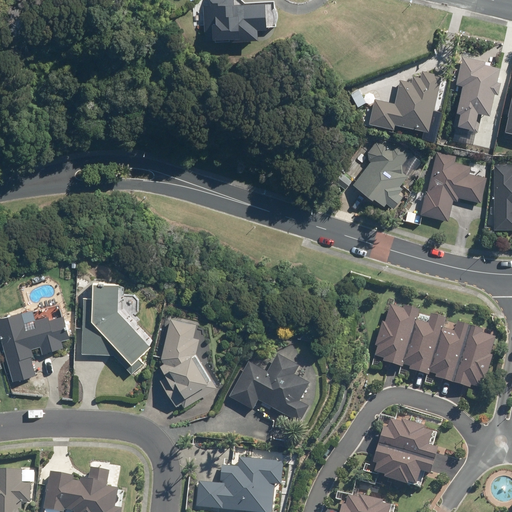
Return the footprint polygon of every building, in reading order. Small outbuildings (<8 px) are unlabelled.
[(238,0),(215,0),(216,4),(206,5),(209,39),(236,38),(236,40),(264,38),(263,28),(272,27),(272,25),(280,24),(280,22),(281,20),(282,18),(282,15),(282,13),(281,11),(280,8),(279,7),(279,1),(239,3),(238,0)] [(497,65),(461,57),(454,84),(459,85),(453,112),(460,113),(457,125),(475,129),(478,113),(486,115),(497,65)] [(396,123),(429,130),(441,77),(427,74),(425,82),(421,81),(420,87),(404,84),(400,107),(380,103),(376,123),(395,127),(396,123)] [(358,92),(349,99),(356,108),(366,101),(358,92)] [(402,186),(411,175),(406,172),(405,164),(415,152),(404,143),(395,145),(389,140),(379,141),(371,151),(372,159),(374,160),(356,184),(376,199),(377,198),(387,206),(390,202),(396,208),(405,196),(402,193),(406,188),(402,186)] [(457,156),(438,152),(430,190),(429,190),(424,214),(452,220),(457,195),(485,201),(490,177),(472,173),(473,166),(456,162),(457,156)] [(510,164),(492,163),(491,232),(511,232),(511,173),(509,174),(510,164)] [(345,175),(339,182),(349,189),(354,181),(345,175)] [(120,311),(121,284),(98,282),(97,299),(87,299),(85,353),(117,354),(134,374),(146,362),(142,357),(153,347),(120,311)] [(407,365),(421,321),(424,311),(409,306),(408,309),(394,305),(389,322),(386,321),(378,346),(380,347),(378,356),(387,359),(386,361),(406,367),(407,365)] [(65,347),(63,340),(72,337),(66,315),(51,319),(50,316),(37,320),(39,326),(29,329),(24,311),(0,318),(0,324),(15,380),(38,374),(32,348),(43,345),(45,352),(65,347)] [(434,372),(447,328),(450,318),(435,314),(432,323),(421,321),(407,365),(413,367),(413,369),(433,375),(434,372)] [(165,357),(168,362),(163,364),(170,375),(163,379),(179,405),(185,401),(188,407),(221,387),(199,352),(203,337),(197,335),(199,324),(175,318),(165,357)] [(457,382),(473,325),(461,322),(458,332),(447,328),(434,372),(439,374),(438,377),(457,382)] [(487,330),(473,325),(457,382),(474,388),(475,385),(484,387),(487,378),(490,379),(497,356),(494,355),(500,337),(486,333),(487,330)] [(251,363),(232,397),(256,410),(262,400),(303,423),(312,407),(302,402),(313,383),(297,375),(302,367),(280,354),(270,373),(251,363)] [(374,446),(428,463),(432,450),(430,449),(434,434),(408,425),(407,427),(386,421),(384,429),(380,428),(374,446)] [(424,476),(428,463),(374,446),(369,463),(373,464),(371,472),(390,478),(390,479),(417,488),(421,475),(424,476)] [(240,467),(227,466),(225,484),(202,482),(199,507),(244,511),(274,511),(278,484),(285,485),(287,462),(241,458),(240,467)] [(71,476),(64,475),(47,473),(41,511),(119,511),(123,490),(104,487),(106,470),(88,468),(86,480),(80,479),(80,482),(71,481),(71,476)] [(0,511),(24,511),(24,503),(33,503),(33,484),(24,483),(24,471),(0,470),(0,511)] [(343,506),(339,505),(337,511),(392,511),(393,507),(366,500),(365,502),(345,497),(343,506)]
